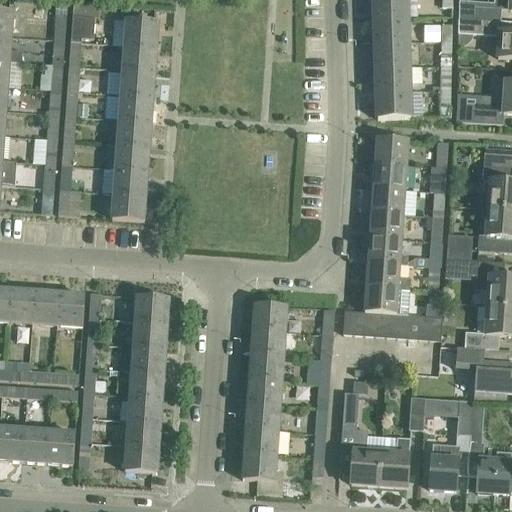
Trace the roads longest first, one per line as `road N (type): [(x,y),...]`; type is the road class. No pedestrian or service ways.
road 1 (unclassified): [(220,268),(298,273),(330,245),(334,0)]
road 2 (unclassified): [(206,511),(220,268)]
road 3 (unclassified): [(220,268),(0,252)]
